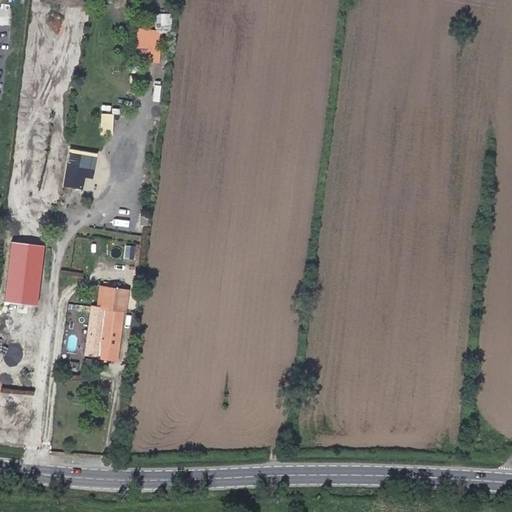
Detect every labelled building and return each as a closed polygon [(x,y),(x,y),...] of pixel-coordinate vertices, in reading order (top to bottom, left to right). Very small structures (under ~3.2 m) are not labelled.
[(139,30),(137,57),(160,59),(162,32),(139,30)] [(121,83),(122,74),(113,73),(112,82),(121,83)] [(101,112),(100,134),(115,134),(115,112),(101,112)] [(72,157),(70,162),(81,166),(83,161),(72,157)] [(66,170),(65,184),(73,185),(74,170),(66,170)] [(140,224),(149,225),(150,213),(141,212),(140,224)] [(133,288),(102,284),(99,306),(106,307),(102,344),(125,347),(133,288)] [(102,344),(106,307),(99,306),(92,305),(86,353),(100,355),(102,344)] [(125,347),(102,344),(100,355),(124,357),(125,347)] [(83,372),(84,365),(69,363),(68,370),(83,372)] [(486,419),(473,418),(470,452),(483,453),(486,419)]
